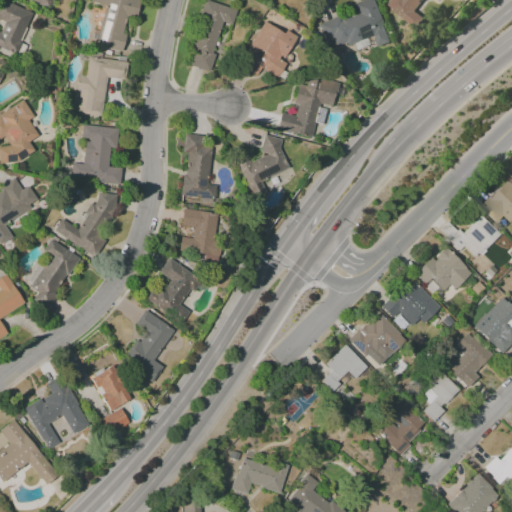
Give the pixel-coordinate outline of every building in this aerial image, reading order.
[(31,13),(0,0),(0,20),(3,22),(0,29),(0,49),(14,55),(31,13)] [(26,0),(50,8),(52,0),(26,0)] [(138,0),(90,0),(90,1),(104,5),(95,45),(121,50),(124,34),(121,33),(125,15),(135,17),(138,0)] [(319,24),(324,40),(331,38),(335,47),(346,42),(347,46),(373,36),(376,46),(389,41),(373,0),(361,0),(352,4),(355,10),(319,24)] [(389,0),(385,6),(415,28),(421,18),(418,16),(429,0),(389,0)] [(187,65),(209,71),(222,22),(231,24),(235,9),(205,1),(187,65)] [(277,78),(285,62),(282,61),(294,37),(262,20),(247,50),(246,50),(238,65),(257,75),(259,69),(277,78)] [(75,113),(100,116),(106,77),(124,80),(126,62),(87,57),(84,77),(77,76),(75,89),(79,90),(75,113)] [(276,130),(310,138),(314,122),(321,124),(325,106),(331,108),(337,83),(308,77),(305,86),(297,84),(293,103),(297,104),(294,115),(280,112),(276,130)] [(0,163),(15,162),(33,152),(27,142),(37,136),(27,119),(32,117),(22,101),(0,113),(0,138),(3,137),(7,144),(4,146),(0,146),(0,163)] [(117,128),(81,125),(80,140),(84,140),(82,164),(70,163),(69,179),(118,183),(120,168),(106,167),(108,148),(115,148),(117,128)] [(207,185),(210,144),(204,143),(205,136),(182,134),(181,153),(184,153),(181,197),(214,200),(215,185),(207,185)] [(288,168),(274,135),(259,142),(265,155),(250,162),(245,150),(233,156),(252,200),(266,195),(260,181),(288,168)] [(480,209),(496,223),(503,216),(511,223),(511,221),(511,182),(508,179),(480,209)] [(2,222),(37,203),(27,186),(20,190),(14,180),(0,188),(0,244),(11,238),(2,222)] [(115,195),(96,192),(94,204),(88,203),(83,213),(81,221),(77,229),(60,219),(54,228),(54,232),(94,256),(103,240),(96,236),(113,208),(115,195)] [(219,213),(181,209),(179,226),(192,228),(191,238),(179,237),(178,251),(206,254),(205,261),(214,262),(219,213)] [(459,236),(447,225),(439,232),(459,251),(463,247),(474,258),(497,234),(479,215),(459,236)] [(77,258),(49,239),(40,252),(44,255),(25,285),(37,293),(33,299),(46,307),(77,258)] [(453,289),(469,274),(444,247),(431,259),(430,258),(413,273),(425,286),(431,281),(441,292),(448,284),(453,289)] [(158,273),(169,279),(162,292),(150,285),(142,299),(182,322),(188,311),(178,305),(188,289),(193,292),(201,280),(166,259),(158,273)] [(0,323),(0,316),(22,305),(7,274),(0,277),(0,337),(6,334),(0,323)] [(391,318),(396,312),(410,325),(417,319),(422,324),(439,306),(412,281),(394,300),(390,295),(379,307),(391,318)] [(472,326),(501,354),(511,342),(511,308),(500,297),(472,326)] [(173,329),(143,310),(134,324),(145,331),(139,342),(134,339),(120,361),(152,381),(161,366),(153,361),(173,329)] [(349,340),(376,367),(404,339),(377,312),(349,340)] [(453,346),(461,354),(455,361),(447,353),(439,362),(466,388),(477,377),(473,374),(491,355),(466,332),(453,346)] [(331,392),(348,374),(354,379),(366,366),(343,344),(324,365),(330,370),(319,381),(331,392)] [(88,377),(108,411),(130,398),(110,364),(88,377)] [(457,391),(438,370),(424,384),(428,388),(420,396),(428,404),(421,411),(431,422),(443,411),(440,407),(457,391)] [(87,426),(61,375),(44,383),(50,394),(23,407),(45,451),(58,444),(47,423),(62,415),(72,434),(87,426)] [(389,420),(376,432),(396,453),(425,426),(401,401),(386,416),(389,420)] [(127,424),(120,408),(98,419),(106,434),(127,424)] [(0,481),(1,482),(27,463),(44,485),(56,476),(13,419),(0,428),(0,434),(8,444),(0,450),(0,481)] [(59,443),(72,436),(67,426),(54,434),(59,443)] [(511,479),(511,444),(497,461),(493,456),(481,469),(503,489),(511,479)] [(231,490),(239,454),(288,465),(282,491),(250,484),(248,494),(231,490)] [(285,504),(296,511),(342,511),(311,491),(317,483),(305,475),(285,504)] [(453,502),(464,511),(482,511),(498,494),(476,475),(453,502)] [(181,511),(181,501),(199,500),(199,511),(181,511)]
